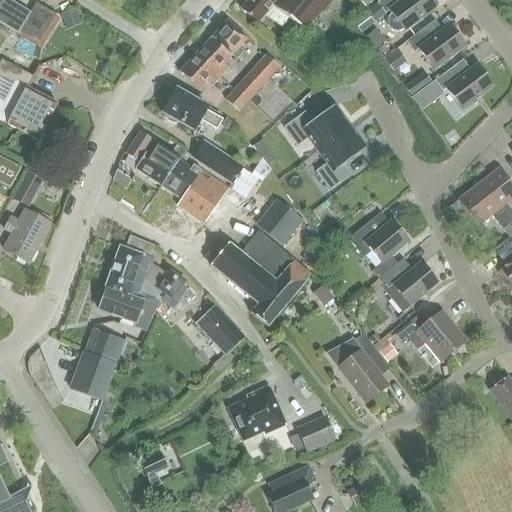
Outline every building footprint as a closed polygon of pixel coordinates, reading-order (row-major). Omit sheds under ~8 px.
[(0,0),(0,24),(17,34),(29,14),(6,0),(0,0)] [(248,0),(240,10),(258,25),(264,17),(280,29),(287,19),(303,30),(330,3),(327,0),(248,0)] [(354,0),(364,9),(372,0),(354,0)] [(381,0),(376,4),(384,14),(388,11),(389,14),(388,15),(387,16),(386,18),(386,20),(386,22),(386,23),(386,25),(387,27),(388,28),(389,30),(390,31),(392,32),(394,32),(396,33),(397,33),(399,32),(401,32),(402,31),(403,32),(435,8),(429,0),(381,0)] [(29,14),(17,34),(37,47),(56,17),(53,15),(35,4),(29,14)] [(61,15),(64,23),(77,17),(74,10),(61,15)] [(365,13),(353,23),(360,33),(373,23),(365,13)] [(432,71),(464,47),(448,26),(441,31),(434,22),(435,22),(434,21),(405,42),(406,43),(414,53),(417,50),(432,71)] [(210,39),(230,57),(231,56),(235,60),(244,51),(239,46),(246,40),(226,22),(210,39)] [(210,39),(195,56),(219,78),(227,69),(223,64),(230,57),(210,39)] [(406,63),(397,51),(384,61),(393,73),(406,63)] [(210,87),(219,78),(195,56),(179,73),(198,91),(205,83),(210,87)] [(248,74),(262,87),(279,69),(264,56),(248,74)] [(45,125),(56,105),(26,89),(32,77),(0,61),(0,60),(0,80),(11,87),(3,103),(0,101),(0,121),(6,125),(37,142),(38,140),(43,138),(46,133),(45,128),(46,126),(45,125)] [(460,111),(492,87),(476,66),(469,71),(462,62),(462,61),(411,99),(419,110),(422,110),(441,97),(441,93),(445,90),(460,111)] [(248,74),(232,91),(247,104),(262,87),(248,74)] [(413,80),(403,88),(411,98),(421,91),(413,80)] [(265,103),(283,117),(295,101),(277,87),(265,103)] [(215,130),(220,121),(205,112),(206,109),(175,91),(162,113),(165,115),(165,119),(168,122),(171,124),(175,124),(178,123),(194,131),(200,121),(215,130)] [(238,114),(247,104),(232,91),(224,100),(238,114)] [(261,102),(254,96),(249,102),(256,108),(261,102)] [(304,112),(282,128),(297,148),(308,139),(317,152),(350,128),(334,106),(311,122),(304,112)] [(232,126),(225,119),(222,124),(223,129),(228,132),(232,126)] [(457,127),(452,131),(459,140),(464,137),(457,127)] [(326,164),(315,172),(329,192),(351,176),(343,166),(365,149),(350,128),(317,152),(326,164)] [(154,143),(139,133),(125,155),(139,164),(135,170),(160,187),(178,159),(154,143)] [(203,141),(190,160),(229,185),(236,189),(246,173),(242,170),(244,168),(203,141)] [(0,157),(0,185),(9,190),(20,169),(0,157)] [(177,205),(203,223),(227,187),(196,167),(196,168),(193,165),(190,169),(178,161),(179,159),(178,159),(160,187),(180,200),(177,205)] [(229,185),(227,190),(243,200),(257,180),(260,182),(270,171),(261,159),(250,175),(246,173),(236,189),(229,185)] [(511,187),(498,169),(477,185),(509,225),(510,225),(511,222),(511,214),(505,205),(511,199),(511,187)] [(27,208),(42,180),(27,172),(11,200),(27,208)] [(263,183),(257,191),(273,202),(278,194),(263,183)] [(460,199),(457,201),(477,227),(490,216),(502,231),(509,225),(477,185),(463,197),(460,199)] [(301,222),(282,207),(262,232),(281,247),(301,222)] [(27,264),(48,225),(24,211),(18,223),(10,218),(3,231),(11,235),(3,251),(27,264)] [(390,222),(388,224),(379,214),(347,240),(362,258),(370,252),(380,264),(391,256),(407,242),(390,222)] [(509,225),(502,231),(508,238),(511,235),(511,229),(509,225)] [(275,284),(292,263),(258,234),(240,255),(275,284)] [(148,259),(153,247),(129,237),(124,250),(119,248),(104,289),(105,290),(126,297),(127,293),(139,297),(143,284),(155,293),(156,291),(164,297),(160,302),(173,312),(187,292),(182,288),(186,282),(169,268),(164,274),(151,264),(152,260),(148,259)] [(266,328),(310,277),(292,263),(275,284),(240,255),(227,245),(226,246),(219,241),(204,260),(210,265),(209,267),(256,306),(249,314),(266,328)] [(301,259),(312,270),(320,262),(309,251),(301,259)] [(380,264),(372,271),(379,279),(397,264),(391,256),(380,264)] [(511,261),(498,273),(511,290),(511,289),(511,261)] [(420,264),(409,272),(400,262),(397,264),(379,279),(377,281),(382,287),(380,289),(401,314),(437,284),(420,264)] [(377,281),(373,284),(378,290),(380,289),(382,287),(377,281)] [(333,300),(322,286),(311,294),(322,308),(333,300)] [(126,297),(105,290),(97,311),(146,329),(158,303),(144,297),(143,298),(139,297),(127,293),(126,297)] [(211,308),(201,318),(220,337),(214,342),(226,356),(242,341),(211,308)] [(439,363),(464,342),(440,313),(423,327),(415,318),(394,335),(401,345),(408,340),(416,351),(424,344),(439,363)] [(101,402),(123,342),(92,331),(70,391),(101,402)] [(379,378),(389,370),(363,336),(354,341),(352,339),(326,353),(363,401),(384,385),(379,378)] [(397,356),(388,345),(378,353),(386,364),(397,356)] [(511,386),(507,379),(489,392),(511,423),(511,386)] [(262,436),(284,427),(267,388),(245,398),(247,401),(227,409),(241,442),(261,434),(262,436)] [(334,441),(324,417),(295,430),(297,435),(302,446),(305,454),(334,441)] [(31,511),(35,510),(25,489),(8,498),(0,480),(0,466),(7,463),(0,448),(0,511),(31,511)] [(153,456),(139,463),(145,477),(152,473),(160,470),(153,456)] [(276,490),(266,494),(273,511),(287,511),(312,501),(305,486),(314,482),(307,467),(273,483),(276,490)] [(152,473),(145,477),(151,488),(159,484),(155,476),(154,476),(152,473)] [(354,507),(372,497),(363,482),(345,492),(354,507)]
